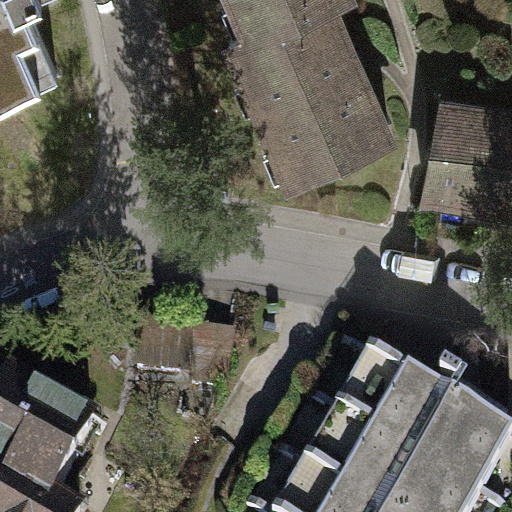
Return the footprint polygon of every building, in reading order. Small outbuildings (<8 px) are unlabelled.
[(0,0),(0,109),(67,80),(37,11),(63,0),(0,0)] [(229,0),(248,42),(344,0),(229,0)] [(405,147),(344,0),(248,42),(231,49),(292,194),(405,147)] [(511,106),(445,95),(425,205),(511,220),(511,106)] [(180,324),(139,322),(136,376),(177,379),(180,324)] [(231,328),(180,324),(177,379),(227,382),(231,328)] [(475,511),(511,449),(511,440),(369,357),(277,511),(475,511)] [(97,430),(11,383),(0,402),(0,511),(77,511),(58,502),(97,430)]
